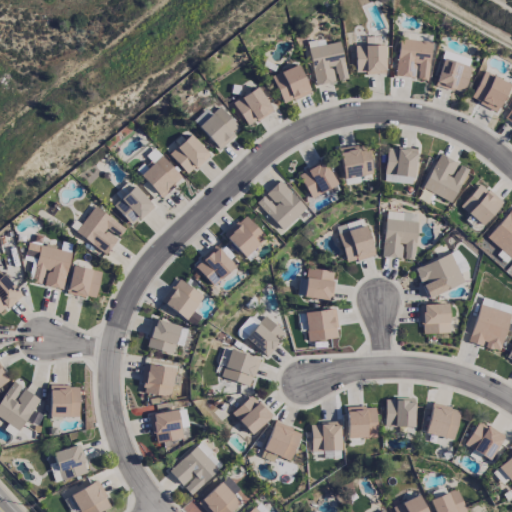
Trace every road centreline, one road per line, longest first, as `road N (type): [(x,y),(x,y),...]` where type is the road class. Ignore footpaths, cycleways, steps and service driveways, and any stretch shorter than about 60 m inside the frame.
road 1 (residential): [(164,511),(117,429),(111,385),(112,349),(130,294),(170,245),(260,160),(304,128),(342,115),(429,115),(463,127),(511,164)]
road 2 (residential): [(511,400),(426,367),(384,364),(307,382)]
